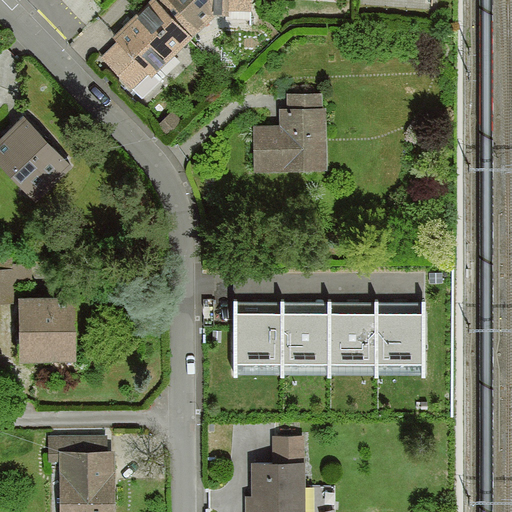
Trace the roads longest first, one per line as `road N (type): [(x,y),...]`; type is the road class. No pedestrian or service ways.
road 1 (residential): [(4,0),(128,124),(184,200),(186,420)]
road 2 (residential): [(0,421),(186,420)]
